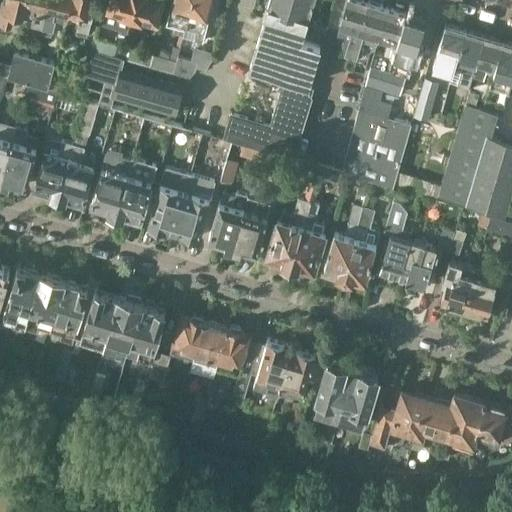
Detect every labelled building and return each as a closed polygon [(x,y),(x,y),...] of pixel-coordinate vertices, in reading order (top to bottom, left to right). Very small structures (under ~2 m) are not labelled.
[(25,0),(3,0),(0,14),(0,21),(10,24),(12,13),(22,15),(24,8),(25,0)] [(40,33),(47,0),(25,0),(24,8),(22,15),(32,17),(30,22),(31,23),(29,30),(40,33)] [(72,0),(47,0),(40,33),(51,35),(53,26),(54,26),(56,17),(68,19),(70,11),(72,0)] [(72,0),(70,11),(80,14),(78,23),(89,26),(92,17),(93,17),(96,0),(72,0)] [(129,30),(132,18),(136,0),(109,0),(103,23),(129,30)] [(136,0),(132,18),(157,25),(163,0),(136,0)] [(173,0),(171,8),(171,7),(166,23),(175,25),(174,31),(184,34),(192,0),(173,0)] [(183,36),(193,39),(203,41),(209,17),(212,0),(192,0),(184,34),(183,36)] [(286,17),(291,0),(267,0),(264,11),(286,17)] [(291,0),(286,17),(305,23),(308,24),(314,0),(291,0)] [(358,29),(367,0),(347,0),(341,25),(351,28),(352,27),(358,29)] [(387,6),(367,0),(358,29),(352,27),(351,28),(348,39),(343,55),(357,59),(362,41),(375,45),(387,6)] [(374,51),(373,54),(371,63),(388,68),(405,11),(387,6),(375,45),(376,45),(379,36),(388,39),(383,53),(374,51)] [(414,10),(413,13),(405,11),(388,68),(371,63),(365,85),(418,100),(398,94),(404,73),(409,74),(412,63),(418,43),(422,42),(424,36),(421,33),(422,33),(426,17),(424,17),(425,13),(414,10)] [(309,84),(320,47),(320,46),(300,40),(305,23),(286,17),(264,11),(262,18),(264,19),(250,66),(286,77),(287,77),(309,84)] [(324,34),(326,27),(313,23),(311,30),(324,34)] [(465,29),(446,23),(433,68),(445,72),(450,57),(456,59),(465,29)] [(473,75),(485,35),(465,29),(456,59),(464,61),(457,83),(469,87),(473,75)] [(502,40),(485,35),(473,75),(484,78),(487,68),(494,70),(502,40)] [(95,36),(92,47),(106,51),(109,40),(95,36)] [(333,52),(343,55),(348,39),(337,36),(333,52)] [(508,90),(511,78),(511,41),(510,42),(502,40),(494,70),(489,85),(508,90)] [(153,53),(150,64),(174,71),(179,54),(181,47),(177,45),(175,45),(171,58),(153,53)] [(194,49),(191,58),(199,59),(198,62),(197,66),(206,68),(208,65),(214,54),(215,54),(212,53),(212,50),(195,45),(194,49)] [(83,80),(79,95),(85,97),(99,101),(108,104),(111,104),(114,93),(121,69),(124,56),(115,54),(106,51),(92,47),(83,80)] [(131,47),(128,57),(150,64),(153,53),(131,47)] [(14,50),(10,66),(11,67),(8,75),(30,81),(48,86),(51,77),(55,62),(14,50)] [(179,54),(174,71),(178,72),(190,75),(196,69),(197,66),(198,62),(199,59),(191,58),(179,54)] [(0,72),(8,75),(11,67),(10,66),(0,63),(0,72)] [(122,68),(114,94),(119,95),(174,111),(174,112),(176,112),(183,86),(181,85),(125,69),(122,68)] [(0,98),(2,99),(8,75),(0,72),(0,98)] [(51,77),(48,86),(57,89),(79,95),(83,80),(56,79),(51,77)] [(232,112),(224,137),(233,140),(243,143),(252,145),(261,148),(286,155),(294,157),(294,156),(294,154),(295,153),(295,152),(297,144),(300,137),(300,136),(300,137),(300,136),(301,135),(300,135),(301,132),(303,126),(306,117),(307,115),(306,115),(312,94),(311,94),(313,90),(314,85),(309,84),(287,77),(286,77),(272,123),(271,122),(245,115),(232,111),(232,112)] [(424,79),(415,115),(428,119),(428,118),(438,82),(428,80),(424,79)] [(25,98),(40,102),(52,106),(57,89),(48,86),(30,81),(25,98)] [(465,102),(484,107),(487,95),(468,89),(465,100),(465,101),(465,102)] [(73,143),(58,193),(66,195),(67,194),(84,199),(95,163),(94,162),(96,156),(95,153),(85,151),(96,113),(99,101),(85,97),(81,114),(74,140),(73,143)] [(465,102),(442,181),(438,194),(506,214),(511,191),(511,140),(492,134),(498,112),(484,107),(465,102)] [(362,176),(368,178),(369,178),(372,179),(378,181),(393,185),(398,168),(411,124),(359,109),(358,112),(355,121),(353,129),(348,150),(343,168),(342,170),(342,171),(361,176),(362,176)] [(0,176),(2,177),(17,123),(0,118),(0,176)] [(17,123),(2,177),(9,179),(10,178),(27,182),(39,138),(38,134),(28,131),(29,127),(17,123)] [(44,148),(33,184),(50,189),(50,190),(58,193),(73,143),(62,139),(62,140),(61,140),(51,137),(48,138),(48,141),(45,148),(44,148)] [(239,154),(258,159),(261,148),(252,145),(243,143),(239,154)] [(108,149),(93,202),(107,206),(108,207),(116,209),(131,159),(121,156),(123,149),(112,146),(108,149)] [(286,155),(261,148),(258,159),(283,166),(286,155)] [(131,159),(116,209),(124,212),(125,211),(141,216),(153,172),(155,166),(143,162),(131,159)] [(161,180),(149,219),(167,224),(175,226),(191,172),(184,170),(168,165),(164,167),(161,180)] [(393,185),(419,192),(423,176),(398,168),(393,185)] [(191,172),(175,226),(182,228),(182,229),(184,230),(183,233),(196,237),(197,233),(200,234),(211,195),(215,179),(202,175),(191,172)] [(362,176),(358,192),(365,194),(369,178),(368,178),(362,176)] [(442,181),(423,176),(419,192),(437,197),(438,194),(442,181)] [(310,180),(308,189),(316,192),(318,183),(310,180)] [(234,244),(249,192),(236,188),(235,192),(223,188),(220,198),(220,199),(209,235),(211,236),(210,239),(223,243),(224,239),(226,240),(225,241),(234,244)] [(286,256),(291,257),(292,257),(309,199),(313,200),(316,192),(308,189),(305,197),(299,195),(294,212),(284,209),(282,218),(277,220),(268,251),(272,255),(280,258),(285,256),(286,256)] [(275,199),(249,192),(234,244),(242,246),(242,245),(259,250),(265,227),(267,227),(275,199)] [(309,199),(292,257),(298,259),(298,260),(302,264),(311,266),(316,265),(325,234),(322,230),(325,221),(315,218),(319,201),(313,200),(309,199)] [(380,270),(406,277),(411,260),(408,260),(410,252),(406,251),(405,254),(395,251),(401,228),(397,226),(403,207),(405,206),(401,200),(394,199),(393,204),(385,231),(391,232),(380,270)] [(343,267),(346,268),(365,205),(361,204),(355,202),(349,221),(346,233),(335,230),(325,267),(339,271),(342,273),(343,272),(341,272),(343,267)] [(365,205),(346,268),(351,270),(350,274),(348,274),(348,275),(352,275),(352,274),(367,279),(377,242),(377,241),(380,229),(370,226),(376,208),(370,207),(365,205)] [(477,223),(486,226),(490,213),(481,210),(477,223)] [(511,220),(490,213),(486,226),(486,228),(505,233),(495,267),(494,267),(494,269),(476,263),(474,269),(464,306),(488,313),(496,285),(509,289),(511,277),(511,220)] [(456,229),(444,225),(437,245),(449,249),(453,237),(456,229)] [(412,231),(401,228),(395,251),(405,254),(406,251),(410,252),(408,260),(411,260),(406,277),(426,283),(437,245),(434,244),(435,243),(427,240),(427,238),(422,236),(421,237),(416,236),(415,239),(410,238),(412,231)] [(453,237),(449,249),(459,253),(463,240),(453,237)] [(441,299),(464,306),(474,269),(476,263),(450,256),(443,280),(447,281),(441,299)] [(0,304),(10,267),(2,265),(0,259),(0,304)] [(25,328),(42,271),(41,270),(41,271),(26,267),(27,266),(18,264),(7,303),(8,303),(3,318),(0,317),(0,356),(1,354),(10,324),(25,328)] [(42,271),(25,328),(26,328),(25,334),(30,336),(32,326),(38,328),(39,323),(51,327),(65,277),(42,271)] [(65,277),(51,327),(63,331),(61,335),(74,339),(89,285),(80,282),(65,278),(66,278),(65,277)] [(70,365),(65,381),(77,385),(89,343),(103,346),(119,293),(118,293),(117,294),(105,290),(105,289),(95,286),(84,325),(85,325),(81,340),(77,339),(73,352),(70,365)] [(128,296),(119,293),(103,346),(101,355),(125,362),(127,353),(141,300),(142,296),(129,293),(128,296)] [(144,301),(141,300),(127,353),(144,358),(143,362),(141,363),(138,372),(150,375),(156,356),(152,355),(165,307),(155,304),(155,305),(154,300),(147,298),(144,301)] [(194,357),(205,318),(203,318),(202,315),(194,313),(191,314),(189,314),(188,318),(180,316),(171,350),(194,357)] [(194,357),(217,364),(228,325),(205,318),(194,357)] [(245,396),(252,372),(261,342),(250,338),(251,336),(242,333),(243,329),(241,329),(240,326),(232,324),(229,325),(228,325),(217,364),(241,371),(234,393),(245,396)] [(278,397),(279,393),(293,346),(284,344),(285,342),(267,337),(266,343),(261,342),(252,372),(257,374),(254,386),(267,390),(266,393),(278,397)] [(312,366),(316,351),(299,346),(298,348),(293,346),(279,393),(290,396),(291,394),(303,398),(306,388),(307,388),(309,380),(314,382),(318,368),(312,366)] [(60,363),(70,365),(73,352),(65,350),(60,363)] [(158,350),(156,356),(150,375),(163,379),(171,354),(158,350)] [(324,369),(318,368),(314,382),(320,383),(317,397),(318,397),(316,407),(328,410),(327,414),(333,416),(331,422),(328,421),(323,438),(332,441),(352,371),(353,370),(345,368),(346,364),(344,363),(342,358),(334,356),(329,359),(327,359),(324,369)] [(17,359),(15,366),(21,368),(25,369),(27,362),(17,359)] [(359,371),(353,370),(352,371),(332,441),(341,443),(346,427),(343,426),(345,419),(352,421),(353,418),(364,421),(367,411),(368,411),(378,373),(377,373),(374,367),(366,365),(361,368),(360,368),(359,371)] [(96,373),(91,389),(112,395),(114,390),(102,386),(105,375),(96,373)] [(416,432),(427,394),(402,387),(396,407),(389,431),(398,433),(415,438),(415,435),(416,432)] [(474,442),(475,438),(487,400),(455,390),(452,401),(457,403),(447,434),(461,438),(460,442),(473,446),(474,442)] [(242,406),(245,397),(235,394),(233,403),(242,406)] [(425,428),(447,434),(457,403),(452,401),(427,394),(416,432),(423,434),(425,428)] [(487,400),(475,438),(499,446),(504,430),(511,432),(511,412),(500,409),(501,404),(487,400)] [(192,403),(188,417),(199,421),(203,406),(192,403)] [(384,446),(389,431),(396,407),(380,403),(369,441),(384,446)] [(415,438),(411,449),(421,452),(421,450),(425,439),(425,437),(415,435),(415,438)]
